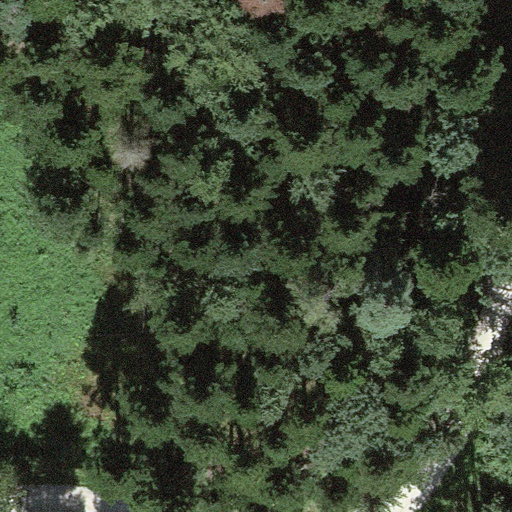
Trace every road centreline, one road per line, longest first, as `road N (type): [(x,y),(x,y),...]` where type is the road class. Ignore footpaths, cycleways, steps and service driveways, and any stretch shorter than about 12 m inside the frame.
road 1 (track): [(511,242),(459,424),(388,511)]
road 2 (track): [(222,141),(361,36),(389,0)]
